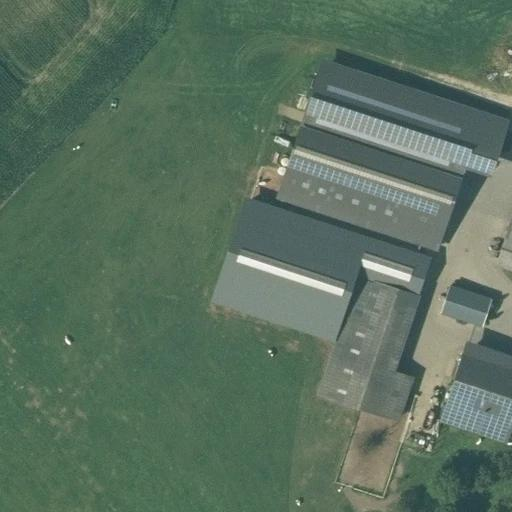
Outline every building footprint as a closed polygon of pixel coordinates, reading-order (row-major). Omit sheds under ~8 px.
[(489,171),(503,129),(321,68),(279,195),(436,247),(464,163),(489,171)] [(205,176),(166,174),(165,192),(157,191),(156,197),(163,198),(162,208),(203,210),(205,176)] [(511,217),(496,264),(511,269),(511,217)] [(424,274),(365,254),(320,393),(394,417),(397,418),(410,379),(391,372),(424,274)] [(473,296),(438,302),(442,326),(478,319),(473,296)] [(511,361),(465,345),(441,417),(445,418),(507,439),(511,422),(511,361)]
